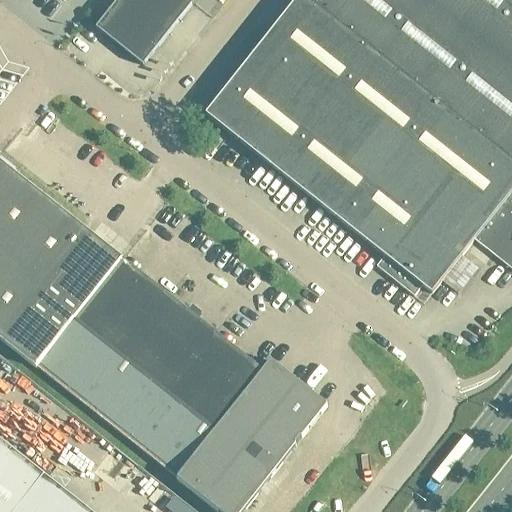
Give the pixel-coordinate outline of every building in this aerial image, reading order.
[(158,47),(193,4),(188,0),(118,0),(112,8),(113,8),(96,28),(96,29),(143,66),(158,47)] [(511,0),(296,0),(206,115),(385,257),(376,268),(414,297),(422,287),(432,294),(474,241),(511,270),(511,0)] [(173,38),(188,49),(209,20),(194,9),(173,38)] [(177,304),(127,264),(122,261),(123,260),(123,259),(122,259),(91,235),(84,229),(0,162),(0,340),(35,369),(36,369),(37,369),(37,368),(159,465),(176,479),(176,480),(177,481),(215,511),(243,511),(295,447),(295,446),(295,445),(300,438),(301,438),(302,438),(327,407),(327,406),(271,362),(270,362),(262,372),(252,364),(177,304)] [(0,511),(90,511),(0,440),(0,511)]
